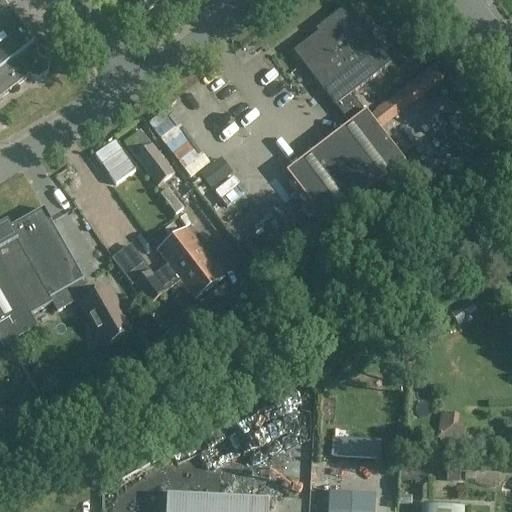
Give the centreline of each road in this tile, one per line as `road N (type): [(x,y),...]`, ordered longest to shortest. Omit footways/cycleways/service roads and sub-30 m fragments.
road 1 (unclassified): [(0,497),(511,208)]
road 2 (residential): [(126,85),(249,0)]
road 3 (residential): [(0,163),(126,85)]
road 4 (unknown): [(291,511),(276,488),(249,478),(176,472)]
